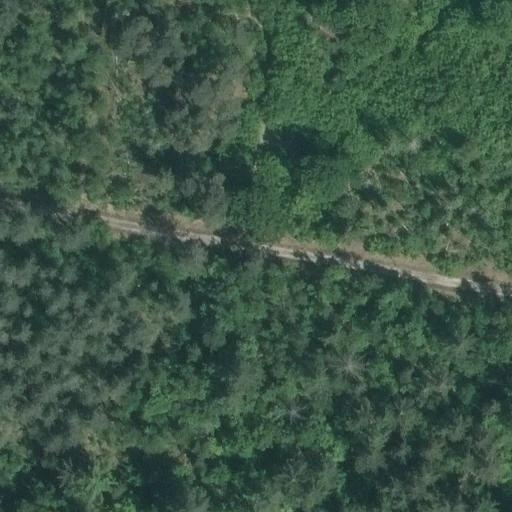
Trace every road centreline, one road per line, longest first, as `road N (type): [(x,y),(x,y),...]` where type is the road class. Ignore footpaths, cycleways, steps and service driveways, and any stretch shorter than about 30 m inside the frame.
road 1 (track): [(244,240),(511,287)]
road 2 (track): [(0,201),(244,240)]
